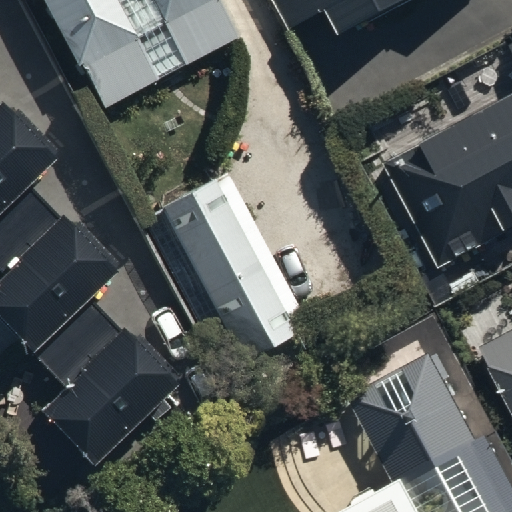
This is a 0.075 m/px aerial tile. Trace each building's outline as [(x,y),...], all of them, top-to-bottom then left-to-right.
[(38,0),(71,64),(76,61),(100,107),(234,37),(214,0),(38,0)] [(281,0),(293,22),(322,7),(336,34),(402,0),(281,0)] [(511,35),(503,40),(511,56),(511,84),(373,157),(431,268),(511,226),(511,35)] [(0,259),(12,271),(0,283),(0,314),(74,387),(49,412),(98,460),(175,382),(91,300),(122,268),(36,184),(61,157),(0,97),(0,259)] [(225,173),(138,217),(215,370),(302,326),(225,173)] [(511,326),(475,347),(511,413),(511,326)] [(448,376),(432,347),(344,397),(408,511),(511,511),(511,503),(443,379),(448,376)]
